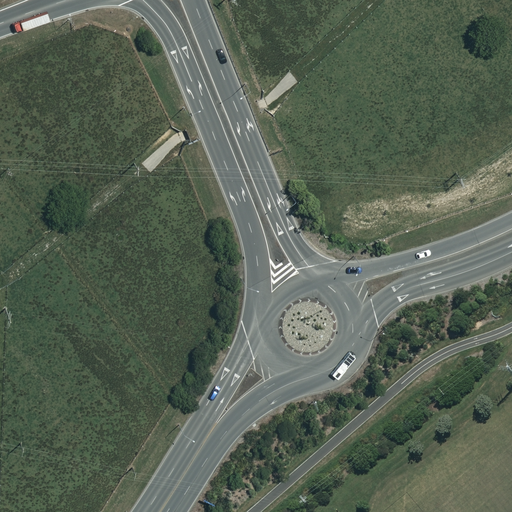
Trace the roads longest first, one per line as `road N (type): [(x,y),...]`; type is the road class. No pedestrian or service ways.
road 1 (secondary): [(262,309),(240,199),(175,41),(147,0)]
road 2 (secondary): [(193,0),(287,233),(314,278)]
road 3 (track): [(184,134),(0,281)]
road 4 (track): [(184,134),(259,104),(372,0)]
road 5 (secondary): [(322,280),(392,265),(511,219)]
road 6 (secondary): [(511,250),(391,295),(357,331)]
